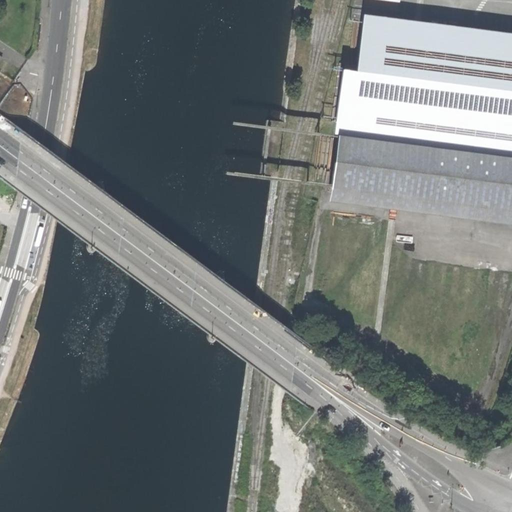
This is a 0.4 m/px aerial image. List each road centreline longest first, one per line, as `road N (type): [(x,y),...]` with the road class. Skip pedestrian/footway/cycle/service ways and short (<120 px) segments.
road 1 (primary): [(340,401),(21,162)]
road 2 (secondary): [(0,325),(42,156),(61,0)]
road 3 (primary): [(511,494),(340,401)]
road 4 (primary): [(340,401),(436,488),(481,511)]
